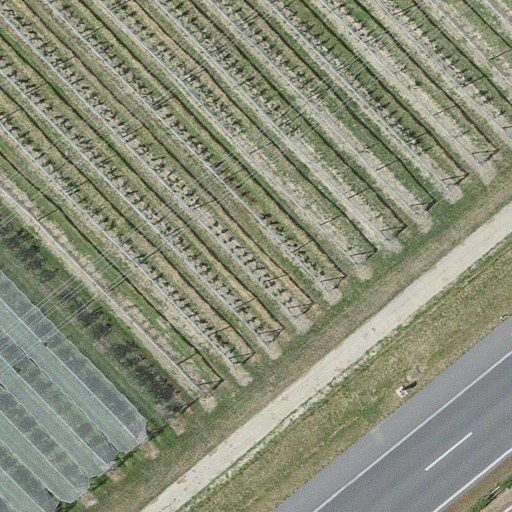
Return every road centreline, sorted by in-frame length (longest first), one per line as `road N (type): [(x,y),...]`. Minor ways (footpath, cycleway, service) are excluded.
road 1 (track): [(511,221),(162,511)]
road 2 (motorway): [(511,402),(377,511)]
